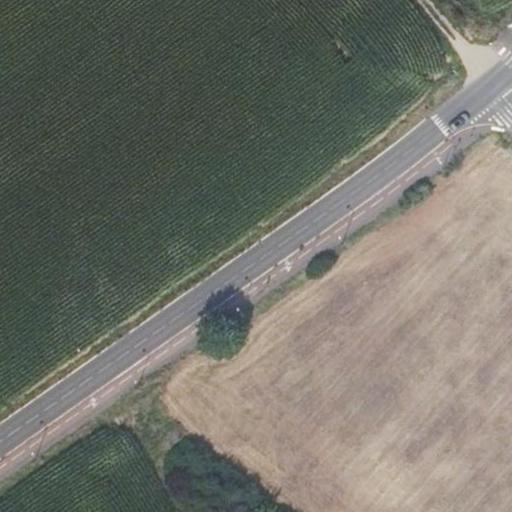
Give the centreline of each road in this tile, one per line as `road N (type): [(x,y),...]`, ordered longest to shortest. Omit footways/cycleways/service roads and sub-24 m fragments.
road 1 (tertiary): [(0,441),(496,88)]
road 2 (track): [(496,88),(408,0)]
